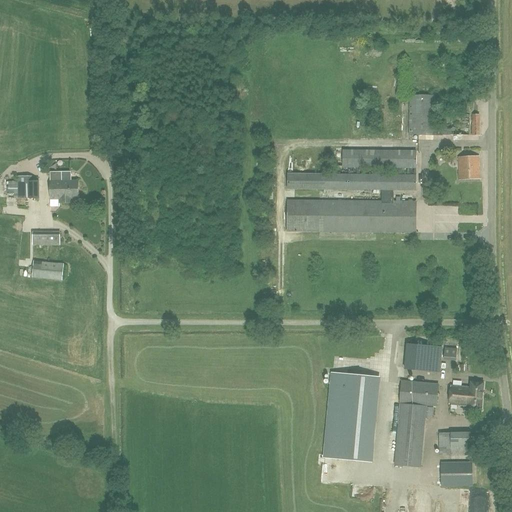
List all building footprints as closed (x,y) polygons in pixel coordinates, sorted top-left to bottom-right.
[(441,128),(435,127),(435,96),(410,95),(409,135),(469,135),(470,115),(441,115),(441,128)] [(336,151),(335,175),(288,175),(288,189),(382,190),(382,202),(346,202),(321,201),(288,201),(287,231),(416,233),(416,202),(402,202),(402,197),(394,197),(394,194),(394,190),(416,190),(417,151),(336,151)] [(459,180),(480,179),(479,157),(458,158),(459,180)] [(71,181),(71,172),(62,172),(62,181),(50,181),(51,200),(59,200),(59,203),(72,203),(72,200),(79,200),(78,181),(71,181)] [(39,199),(39,181),(28,181),(28,182),(18,181),(18,182),(9,182),(9,194),(15,194),(15,190),(18,190),(18,198),(28,199),(39,199)] [(60,245),(60,233),(33,232),(33,245),(60,245)] [(63,281),(64,265),(34,262),(33,278),(63,281)] [(440,373),(442,348),(407,344),(405,369),(440,373)] [(456,361),(457,349),(445,348),(444,360),(456,361)] [(365,462),(373,377),(333,374),(325,458),(365,462)] [(437,406),(439,385),(402,382),(400,403),(395,465),(421,467),(425,417),(433,418),(434,408),(426,407),(426,405),(437,406)] [(482,410),(484,383),(471,382),(471,387),(451,386),(449,405),(470,407),(469,409),(482,410)] [(471,456),(471,433),(450,433),(439,433),(439,456),(451,456),(471,456)] [(441,487),(473,486),(472,463),(441,464),(441,487)]
